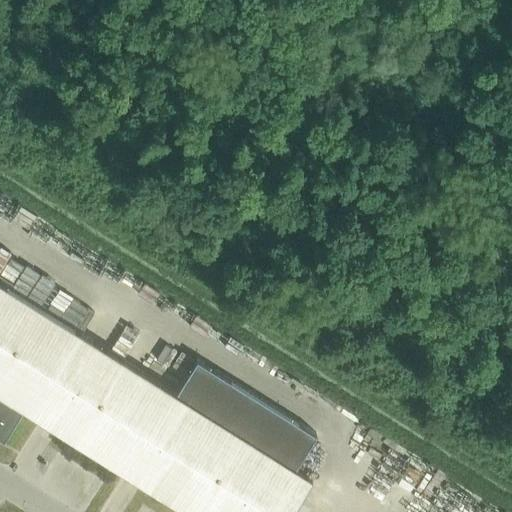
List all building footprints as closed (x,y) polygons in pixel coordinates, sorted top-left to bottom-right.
[(30,215),(16,237),(36,249),(50,227),(30,215)] [(196,359),(175,392),(0,282),(0,440),(3,443),(24,409),(188,511),(290,511),(311,478),(294,467),(315,433),(196,359)] [(145,350),(137,345),(130,357),(154,370),(168,347),(153,338),(145,350)] [(410,461),(401,481),(411,485),(419,465),(410,461)] [(141,503),(136,511),(152,511),(154,510),(141,503)]
